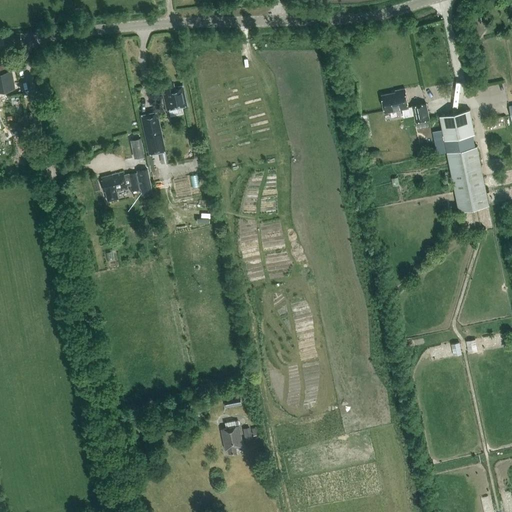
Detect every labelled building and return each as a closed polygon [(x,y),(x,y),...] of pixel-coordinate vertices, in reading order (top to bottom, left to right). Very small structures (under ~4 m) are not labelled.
[(187,105),(184,92),(182,85),(174,86),(173,83),(165,85),(166,90),(163,90),(167,110),(187,105)] [(428,118),(425,103),(425,102),(411,104),(412,105),(408,106),(405,87),(396,88),(396,90),(392,91),(392,90),(382,92),(384,109),(401,107),(403,115),(413,113),(414,120),(428,118)] [(470,109),(440,116),(444,139),(475,133),(470,109)] [(157,111),(140,115),(148,155),(165,151),(157,111)] [(367,114),(359,115),(364,138),(371,136),(367,114)] [(134,158),(144,156),(140,138),(130,140),(134,158)] [(447,151),(459,210),(489,204),(477,145),(447,151)] [(136,171),(140,187),(141,187),(143,194),(152,192),(149,175),(147,168),(136,171)] [(126,188),(126,186),(130,185),(131,191),(140,189),(136,172),(129,174),(129,173),(123,175),(122,172),(102,177),(103,180),(102,180),(107,201),(117,198),(116,191),(126,188)] [(191,174),(193,186),(202,184),(200,173),(191,174)] [(152,228),(154,235),(160,233),(159,226),(152,228)] [(466,340),(469,352),(478,350),(475,339),(466,340)] [(451,343),(454,355),(462,353),(460,342),(451,343)] [(226,409),(241,406),(239,394),(223,398),(226,409)] [(237,420),(232,421),(225,423),(226,428),(221,429),(226,449),(227,449),(228,453),(236,451),(235,447),(243,445),(237,420)] [(243,428),(245,441),(252,439),(249,427),(243,428)]
